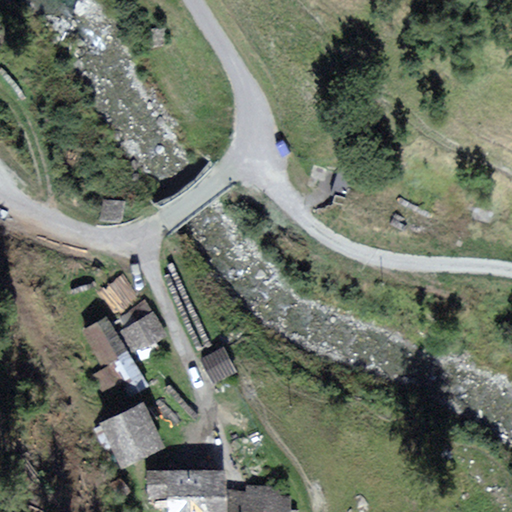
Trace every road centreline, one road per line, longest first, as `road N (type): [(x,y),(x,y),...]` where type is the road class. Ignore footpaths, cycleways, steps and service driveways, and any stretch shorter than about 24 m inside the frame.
road 1 (tertiary): [(195,0),(241,71),(250,105),(245,148),(131,236),(55,223),(0,197)]
road 2 (track): [(511,266),(386,255),(336,238),(300,212),(245,148)]
